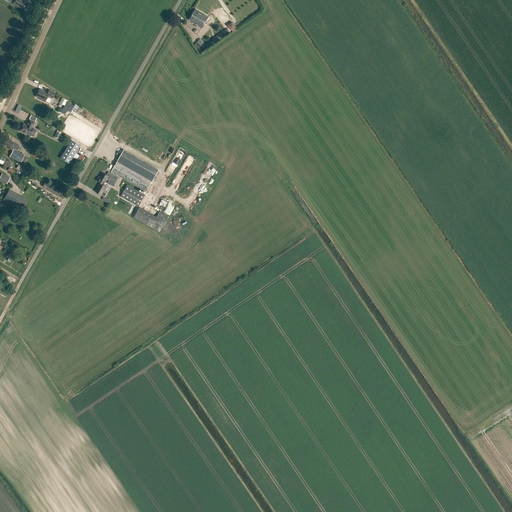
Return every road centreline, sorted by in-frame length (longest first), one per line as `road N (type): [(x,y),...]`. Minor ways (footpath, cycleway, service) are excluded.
road 1 (unclassified): [(21,278),(180,0)]
road 2 (unclassified): [(0,126),(59,0)]
